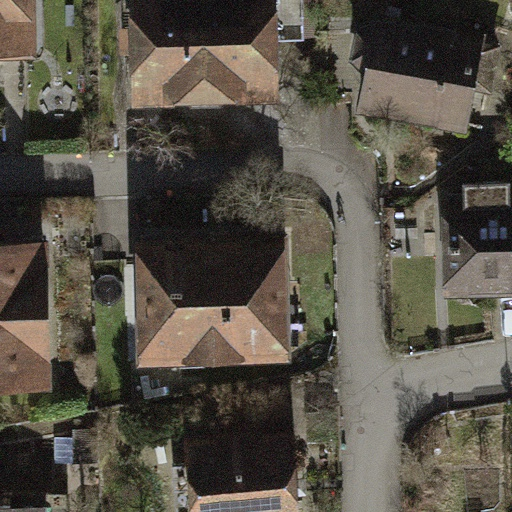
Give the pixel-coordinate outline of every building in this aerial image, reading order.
[(68,0),(0,0),(0,64),(69,64),(68,0)] [(303,0),(151,0),(152,115),(305,114),(303,0)] [(511,42),(415,18),(389,121),(488,146),(511,52),(511,42)] [(511,207),(458,206),(456,294),(511,294),(511,207)] [(302,368),(299,233),(150,236),(153,371),(302,368)] [(0,390),(64,388),(63,356),(89,356),(86,274),(53,275),(52,242),(0,244),(0,390)] [(198,435),(200,511),(322,511),(319,430),(198,435)] [(0,497),(0,511),(57,511),(57,497),(0,497)]
